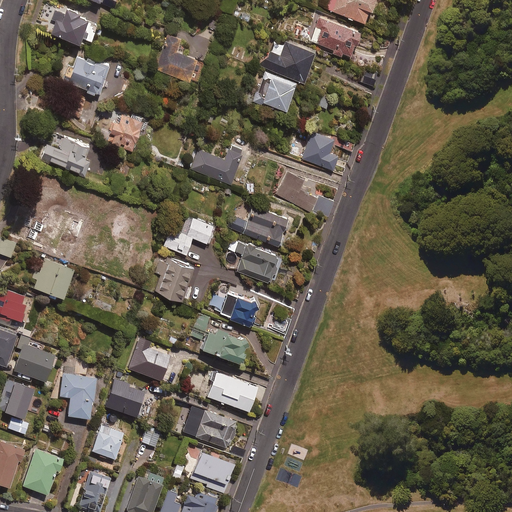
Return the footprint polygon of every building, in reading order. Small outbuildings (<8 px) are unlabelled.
[(373,10),(376,0),(320,0),(319,5),(365,22),(370,9),(373,10)] [(80,13),(67,8),(65,14),(61,13),(59,19),(57,18),(52,31),(80,41),(89,18),(79,14),(80,13)] [(221,15),(213,12),(209,26),(217,29),(221,15)] [(362,31),(319,17),(311,40),(334,48),(333,52),(342,55),(343,51),(352,54),(355,43),(358,44),(362,31)] [(181,38),(168,33),(156,67),(190,79),(197,58),(177,51),(181,38)] [(317,49),(287,38),(280,56),(267,51),(262,66),(305,82),(317,49)] [(109,65),(78,54),(68,81),(100,92),(109,65)] [(378,72),(365,68),(361,82),(374,85),(378,72)] [(297,82),(265,71),(255,101),(263,103),(264,100),(287,109),(297,82)] [(331,97),(322,94),(318,106),(327,109),(331,97)] [(144,119),(124,111),(119,123),(102,116),(95,135),(133,149),(144,119)] [(335,139),(313,131),(303,158),(334,169),(339,155),(330,152),(335,139)] [(90,145),(64,136),(60,148),(47,143),(41,159),(51,163),(85,175),(90,161),(85,159),(90,145)] [(356,141),(339,136),(336,145),(353,150),(356,141)] [(198,149),(191,170),(231,184),(244,149),(232,145),(227,159),(198,149)] [(301,189),(305,179),(286,171),(276,196),(316,212),(328,217),(335,201),(320,195),(320,196),(301,189)] [(289,218),(254,205),(248,221),(234,216),(230,227),(279,245),(289,218)] [(214,225),(187,215),(182,229),(171,225),(164,245),(187,253),(193,237),(207,242),(214,225)] [(15,243),(1,238),(0,240),(0,253),(9,257),(15,243)] [(272,281),(275,273),(276,273),(279,266),(277,265),(280,258),(278,257),(278,256),(239,241),(235,251),(244,254),(238,270),(269,281),(269,280),(272,281)] [(160,258),(155,271),(160,273),(154,290),(182,300),(194,267),(167,257),(165,260),(160,258)] [(72,269),(44,259),(33,289),(61,299),(72,269)] [(10,321),(19,325),(20,322),(23,323),(32,299),(6,290),(0,305),(0,314),(11,318),(10,321)] [(251,300),(228,292),(221,313),(253,324),(256,314),(254,314),(256,309),(260,307),(256,298),(251,300)] [(210,317),(200,313),(192,336),(201,339),(210,317)] [(28,328),(20,326),(18,333),(26,335),(28,328)] [(15,334),(0,328),(0,364),(4,366),(15,334)] [(237,363),(240,364),(244,354),(241,353),(243,349),(246,348),(242,337),(238,339),(215,330),(213,335),(207,333),(200,350),(237,364),(237,363)] [(29,338),(20,335),(16,347),(21,349),(13,371),(44,382),(53,355),(27,346),(29,338)] [(150,343),(139,338),(127,369),(159,381),(169,356),(148,348),(150,343)] [(56,357),(53,366),(61,368),(63,359),(56,357)] [(74,358),(73,374),(87,375),(87,358),(74,358)] [(256,387),(216,372),(207,397),(247,412),(256,387)] [(67,416),(88,419),(90,401),(92,401),(95,379),(62,374),(59,396),(69,398),(67,416)] [(33,389),(8,380),(0,400),(0,411),(22,419),(33,389)] [(147,402),(139,399),(143,390),(113,380),(104,407),(136,418),(137,415),(142,417),(147,402)] [(234,424),(234,421),(196,408),(192,418),(196,420),(193,428),(197,429),(194,437),(225,448),(226,445),(231,441),(233,436),(234,432),(234,424)] [(27,424),(10,418),(7,428),(23,434),(27,424)] [(123,433),(101,425),(91,451),(113,459),(123,433)] [(160,431),(147,426),(141,442),(154,447),(160,431)] [(23,450),(0,441),(0,485),(7,488),(17,461),(19,462),(23,450)] [(244,450),(232,445),(229,452),(242,457),(244,450)] [(62,459),(36,448),(21,485),(45,495),(55,471),(57,472),(62,459)] [(232,464),(199,453),(190,479),(206,484),(206,487),(223,492),(232,464)] [(183,467),(177,464),(173,476),(179,478),(183,467)] [(97,511),(108,478),(89,471),(78,506),(96,511),(97,511)] [(125,511),(151,511),(163,477),(154,474),(151,483),(137,478),(125,511)] [(176,494),(167,491),(159,511),(176,511),(179,504),(173,502),(176,494)] [(214,511),(217,506),(215,505),(216,500),(187,491),(180,511),(214,511)]
